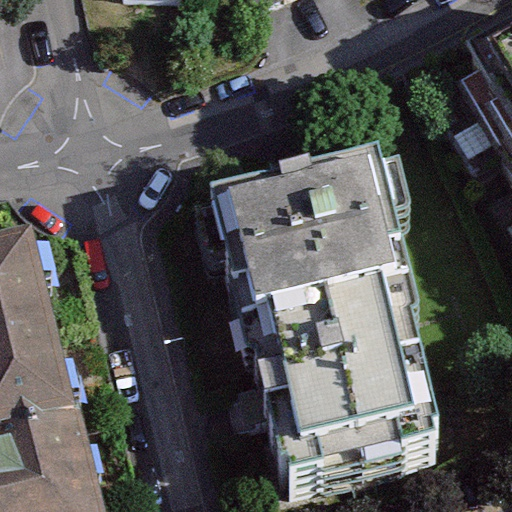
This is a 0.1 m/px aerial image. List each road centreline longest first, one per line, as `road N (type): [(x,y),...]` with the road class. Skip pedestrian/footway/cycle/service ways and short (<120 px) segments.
road 1 (residential): [(480,0),(291,100),(168,149),(93,157)]
road 2 (residential): [(93,157),(182,511)]
road 3 (residential): [(56,0),(93,157)]
